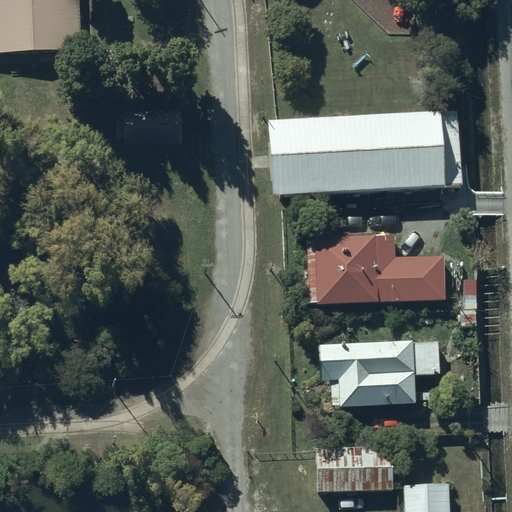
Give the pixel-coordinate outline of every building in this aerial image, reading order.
[(79,0),(0,0),(0,56),(83,52),(79,0)] [(395,56),(386,66),(386,82),(396,91),(413,91),(421,81),(421,65),(410,56),(395,56)] [(124,138),(124,145),(184,144),(183,111),(125,112),(125,121),(118,121),(118,138),(124,138)] [(276,123),(267,123),(271,199),(462,188),(458,113),(276,123)] [(395,236),(308,241),(311,308),(446,301),(443,257),(396,259),(395,236)] [(439,340),(317,347),(319,383),(329,383),(331,410),(418,405),(416,379),(441,378),(439,340)] [(392,446),(317,450),(319,494),(395,490),(392,446)] [(450,511),(449,485),(404,488),(404,511),(450,511)]
